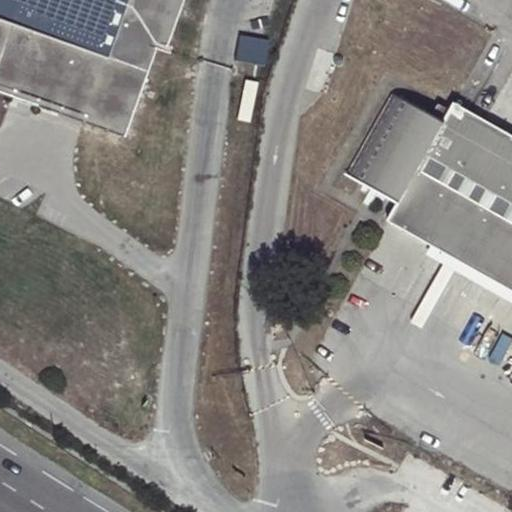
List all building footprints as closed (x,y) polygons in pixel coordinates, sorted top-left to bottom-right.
[(0,0),(0,96),(57,120),(84,51),(110,62),(133,0),(0,0)] [(174,0),(133,0),(110,62),(84,51),(57,120),(121,145),(158,55),(171,61),(175,50),(171,49),(188,5),(174,0)] [(243,35),(241,57),(269,60),(271,40),(255,38),(255,36),(243,35)] [(511,273),(511,115),(463,88),(459,96),(446,88),(440,99),(397,75),(352,155),(402,186),(391,205),(511,273)] [(292,292),(280,291),(278,308),(290,309),(292,292)] [(282,367),(295,396),(307,391),(294,362),(282,367)]
